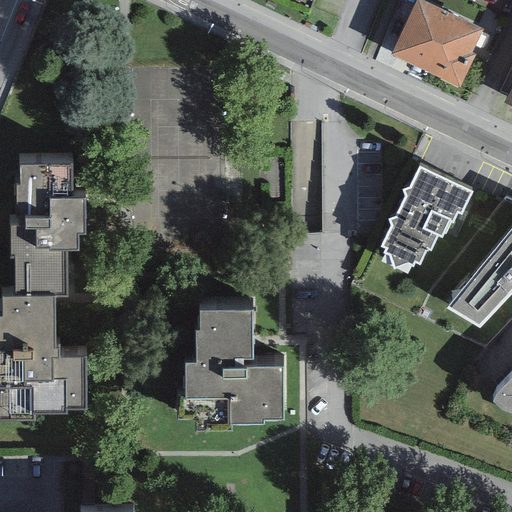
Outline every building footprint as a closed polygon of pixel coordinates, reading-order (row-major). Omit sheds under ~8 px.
[(482,20),(438,0),(412,0),(390,47),(459,79),(475,46),(471,44),(482,20)] [(511,74),(503,93),(511,97),(511,74)] [(71,145),(19,145),(19,166),(15,166),(14,208),(9,208),(9,241),(14,241),(14,278),(54,278),(65,279),(66,230),(78,230),(79,212),(84,212),(84,177),(71,177),(71,145)] [(473,181),(419,156),(409,178),(401,180),(405,186),(395,207),(388,210),(391,215),(381,237),(385,239),(382,245),(391,249),(394,262),(406,256),(412,259),(415,254),(420,256),(427,242),(430,243),(438,227),(441,229),(449,213),(453,215),(457,205),(461,207),(473,181)] [(511,280),(511,216),(448,296),(478,317),(511,280)] [(14,278),(2,278),(2,298),(0,298),(0,407),(34,407),(34,399),(66,399),(66,392),(86,392),(86,341),(59,341),(59,329),(54,329),(54,278),(14,278)] [(253,349),(252,293),(199,294),(200,312),(195,312),(195,346),(184,346),(184,380),(177,380),(178,404),(194,404),(194,414),(232,413),(232,408),(266,407),(266,403),(284,402),(283,348),(253,349)] [(511,362),(495,381),(493,389),(499,395),(511,401),(511,362)] [(131,511),(131,500),(79,500),(79,511),(131,511)]
